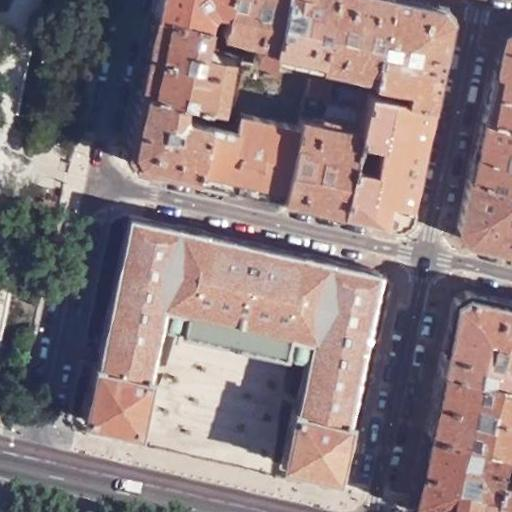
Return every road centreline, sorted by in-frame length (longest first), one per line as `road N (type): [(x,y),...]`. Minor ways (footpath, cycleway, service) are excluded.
road 1 (residential): [(92,179),(424,255)]
road 2 (residential): [(24,483),(92,179)]
road 3 (residential): [(365,511),(424,255)]
road 4 (residential): [(424,255),(480,0)]
road 5 (residential): [(132,0),(92,179)]
road 6 (primary): [(24,483),(148,511)]
